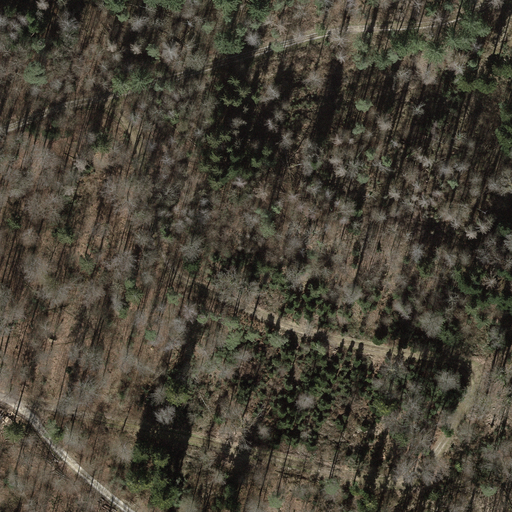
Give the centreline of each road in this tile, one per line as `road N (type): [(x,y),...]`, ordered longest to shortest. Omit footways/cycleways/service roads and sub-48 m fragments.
road 1 (track): [(0,128),(287,42),(510,0)]
road 2 (track): [(102,99),(135,131),(155,241),(169,270),(277,322),(481,373)]
road 3 (track): [(0,393),(378,482),(404,480)]
road 4 (track): [(12,396),(129,511)]
